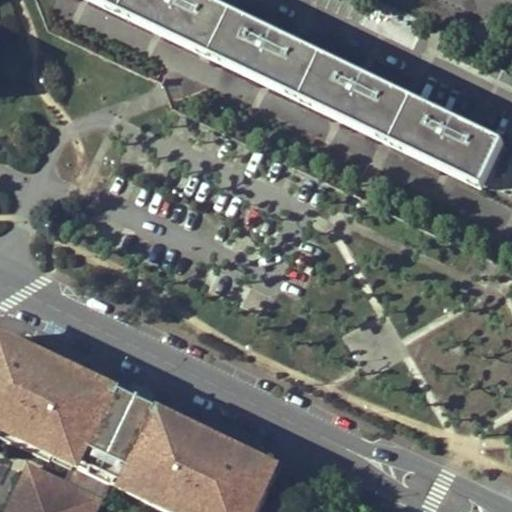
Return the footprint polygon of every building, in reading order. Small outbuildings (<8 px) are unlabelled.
[(80,0),(483,195),(506,148),(278,37),(200,0),(80,0)] [(0,351),(0,433),(78,469),(85,473),(93,458),(129,476),(123,490),(168,511),(262,511),(273,491),(265,488),(278,468),(260,460),(259,464),(248,459),(250,455),(161,412),(159,416),(121,398),(123,394),(35,351),(33,355),(23,350),(24,346),(7,338),(0,351)] [(35,351),(24,346),(23,350),(33,355),(35,351)] [(161,412),(123,394),(121,398),(159,416),(161,412)] [(260,460),(250,455),(248,459),(259,464),(260,460)] [(70,486),(102,502),(112,485),(123,490),(129,476),(93,458),(85,473),(78,469),(70,486)] [(70,486),(32,467),(9,511),(96,511),(102,502),(70,486)] [(278,468),(265,488),(273,491),(285,472),(278,468)]
